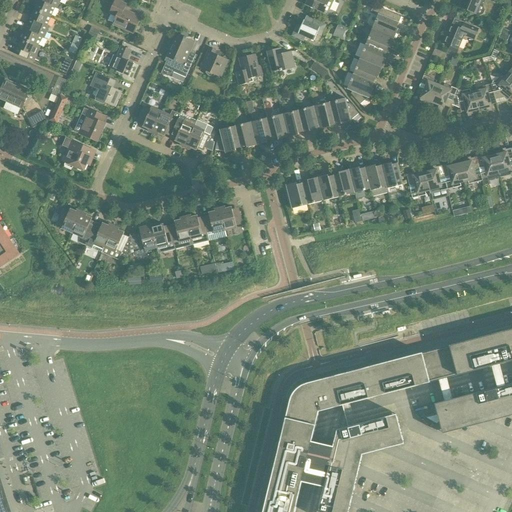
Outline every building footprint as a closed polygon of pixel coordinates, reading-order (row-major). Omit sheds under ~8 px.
[(60,3),(54,0),(38,0),(39,0),(35,10),(51,17),(55,7),(57,8),(60,3)] [(134,33),(141,18),(124,11),(126,4),(116,0),(115,0),(109,13),(116,16),(113,24),(134,33)] [(330,10),(334,0),(307,0),(306,4),(324,12),(326,8),(330,10)] [(483,7),(483,6),(485,0),(461,0),(459,7),(481,16),(483,14),(485,10),(483,7)] [(372,29),(394,39),(398,29),(397,28),(401,17),(374,5),(371,11),(378,15),(372,29)] [(51,17),(35,10),(31,18),(29,17),(26,23),(47,32),(49,26),(47,25),(51,17)] [(321,36),(326,25),(309,17),(307,21),(304,20),(301,27),(297,25),(292,36),(304,41),(306,37),(314,41),(317,34),(321,36)] [(47,32),(26,23),(24,29),(26,30),(22,39),(38,46),(42,37),(44,38),(47,32)] [(459,50),(457,49),(463,35),(474,39),(478,29),(464,23),(461,29),(452,25),(444,44),(449,46),(446,53),(456,57),(459,50)] [(333,36),(344,41),(349,30),(337,25),(333,36)] [(100,31),(92,27),(88,36),(97,39),(100,31)] [(508,39),(511,30),(503,27),(500,37),(508,39)] [(372,29),(366,44),(386,53),(388,48),(390,48),(394,39),(372,29)] [(76,35),(72,43),(73,44),(79,46),(83,38),(76,35)] [(186,77),(196,55),(190,52),(195,41),(184,37),(183,40),(175,37),(166,57),(168,58),(161,73),(168,76),(170,76),(171,75),(173,74),(174,72),(186,77)] [(38,46),(22,39),(18,48),(16,47),(14,53),(34,62),(40,47),(38,46)] [(69,51),(76,54),(77,50),(79,46),(73,44),(72,43),(69,51)] [(366,44),(360,59),(382,68),(386,59),(384,58),(386,53),(366,44)] [(128,76),(134,63),(127,60),(131,50),(122,46),(117,56),(115,55),(109,68),(128,76)] [(221,77),(228,61),(216,55),(218,51),(210,48),(201,68),(207,71),(206,73),(209,76),(214,76),(215,74),(221,77)] [(267,52),(272,72),(280,70),(280,71),(295,67),(291,52),(282,54),(281,48),(267,52)] [(446,53),(435,49),(432,54),(444,59),(446,53)] [(253,81),(252,77),(262,75),(260,66),(257,67),(255,55),(240,59),(243,71),(236,73),(239,85),(253,81)] [(460,60),(452,57),(450,63),(458,66),(460,60)] [(59,73),(66,76),(72,61),(66,58),(59,73)] [(360,59),(353,74),(374,83),(376,77),(378,78),(382,68),(360,59)] [(330,79),(329,75),(328,71),(314,62),(310,68),(322,76),(323,81),(330,79)] [(104,104),(105,102),(114,105),(116,100),(117,101),(121,92),(112,88),(115,81),(97,73),(91,86),(100,90),(95,101),(104,104)] [(374,83),(353,74),(347,89),(352,91),(351,93),(351,94),(360,104),(367,98),(369,99),(373,89),(372,88),(374,83)] [(432,103),(439,85),(428,81),(430,78),(424,75),(416,94),(421,96),(420,100),(425,102),(426,100),(432,103)] [(511,79),(507,75),(499,85),(496,83),(491,84),(495,100),(496,99),(504,97),(508,100),(511,96),(511,79)] [(61,77),(51,99),(56,102),(62,89),(66,79),(61,77)] [(0,98),(22,108),(29,91),(6,80),(0,92),(0,98)] [(495,100),(491,84),(485,85),(486,89),(475,92),(479,110),(486,108),(487,111),(492,109),(491,105),(497,103),(496,99),(495,100)] [(439,85),(432,103),(439,105),(438,108),(443,110),(444,106),(450,108),(452,104),(451,104),(457,89),(451,87),(450,90),(439,85)] [(462,91),(457,89),(451,104),(452,104),(460,108),(461,112),(466,111),(468,115),(473,114),(472,111),(479,110),(475,92),(463,94),(462,91)] [(50,120),(56,123),(67,99),(61,96),(50,120)] [(330,102),(335,124),(341,123),(341,124),(352,122),(351,120),(359,114),(350,103),(349,103),(347,104),(346,98),(330,102)] [(330,102),(314,106),(320,130),(330,127),(330,125),(335,124),(330,102)] [(320,130),(314,106),(298,110),(304,132),(309,130),(310,132),(320,130)] [(147,131),(152,134),(153,132),(162,112),(151,107),(150,109),(144,107),(139,119),(145,122),(142,127),(148,129),(147,131)] [(84,121),(79,133),(97,141),(98,139),(100,140),(102,135),(100,134),(107,117),(89,109),(87,115),(83,113),(80,119),(84,121)] [(298,110),(283,114),(288,137),(299,135),(298,133),(304,132),(298,110)] [(33,128),(47,121),(42,111),(28,119),(33,128)] [(166,131),(172,133),(180,114),(172,111),(170,115),(162,112),(153,132),(152,134),(158,136),(159,134),(164,137),(166,131)] [(179,145),(185,148),(185,146),(197,120),(181,113),(181,114),(180,114),(172,133),(170,136),(176,139),(175,141),(180,144),(179,145)] [(288,137),(283,114),(267,118),(272,140),(278,138),(278,140),(288,137)] [(272,140),(267,118),(251,122),(257,145),(267,143),(267,141),(272,140)] [(185,146),(185,148),(190,150),(191,148),(196,151),(199,145),(204,148),(210,135),(212,129),(211,127),(197,120),(185,146)] [(251,122),(235,126),(241,147),(246,146),(247,148),(257,145),(251,122)] [(241,147),(235,126),(219,130),(221,135),(219,136),(218,136),(215,149),(225,151),(225,153),(236,151),(235,149),(241,147)] [(90,156),(93,150),(68,139),(65,146),(72,149),(64,165),(72,168),(73,166),(83,170),(86,164),(88,164),(91,157),(90,156)] [(501,153),(494,155),(499,173),(510,170),(511,174),(511,173),(511,150),(511,148),(501,151),(501,153)] [(487,154),(476,157),(482,181),(484,185),(490,184),(489,180),(500,177),(499,173),(494,155),(488,157),(487,154)] [(464,182),(465,185),(469,185),(473,184),(476,182),(482,181),(476,157),(466,159),(466,162),(459,164),(464,182)] [(392,163),(381,165),(389,193),(404,190),(402,185),(403,185),(398,163),(392,164),(392,163)] [(452,163),(441,165),(448,189),(454,188),(453,185),(464,182),(459,164),(453,165),(452,163)] [(375,165),(365,167),(371,189),(370,189),(372,197),(388,193),(381,165),(376,167),(375,165)] [(432,171),(425,172),(429,191),(441,188),(441,191),(448,189),(441,165),(431,168),(432,171)] [(359,167),(349,170),(355,193),(370,189),(371,189),(365,167),(360,169),(359,167)] [(339,174),(334,175),(339,197),(355,193),(349,170),(339,172),(339,174)] [(429,191),(425,172),(418,174),(417,172),(406,174),(412,198),(419,197),(418,193),(429,191)] [(328,175),(318,177),(323,201),(339,197),(334,175),(328,177),(328,175)] [(308,182),(302,183),(308,205),(323,201),(318,177),(307,180),(308,182)] [(308,205),(302,183),(297,185),(296,183),(286,185),(292,209),(308,205)] [(390,194),(392,201),(407,197),(405,190),(390,194)] [(423,206),(424,213),(435,211),(434,204),(423,206)] [(225,206),(219,207),(220,210),(225,231),(237,228),(236,226),(242,224),(239,211),(233,212),(231,207),(226,208),(225,206)] [(210,218),(204,220),(210,241),(227,237),(225,231),(220,210),(219,207),(214,209),(214,211),(208,212),(210,218)] [(62,229),(72,233),(81,213),(82,211),(77,209),(76,211),(70,208),(68,214),(62,211),(57,224),(63,226),(62,229)] [(85,246),(86,246),(95,226),(90,223),(92,218),(87,216),(88,214),(82,211),(81,213),(72,233),(80,237),(78,243),(85,246)] [(191,214),(185,216),(186,218),(193,246),(210,241),(204,220),(199,221),(197,215),(192,217),(191,214)] [(176,227),(170,228),(173,241),(175,250),(193,246),(186,218),(185,216),(179,217),(180,219),(174,221),(176,227)] [(86,246),(102,253),(106,244),(113,227),(114,226),(109,223),(108,225),(103,223),(100,228),(95,226),(86,246)] [(157,223),(151,224),(152,227),(157,248),(158,254),(175,250),(173,241),(170,228),(164,230),(163,224),(157,225),(157,223)] [(132,242),(131,242),(128,256),(135,254),(135,256),(136,256),(138,256),(140,256),(141,256),(142,255),(144,255),(146,253),(147,253),(146,251),(157,248),(152,227),(151,224),(145,226),(146,228),(140,229),(142,235),(131,238),(132,242)] [(0,267),(20,255),(0,225),(0,267)] [(106,244),(102,253),(119,260),(122,253),(128,256),(131,242),(122,238),(124,232),(119,230),(120,228),(114,226),(113,227),(106,244)] [(218,271),(217,263),(201,265),(202,273),(218,271)] [(150,281),(162,279),(161,272),(149,274),(150,281)] [(511,414),(511,328),(393,360),(304,384),(295,390),(290,398),(266,499),(263,511),(294,511),(302,481),(323,489),(317,511),(348,511),(362,454),(404,443),(396,414),(354,425),(350,403),(441,379),(447,400),(435,404),(443,433),(511,414)] [(33,475),(26,477),(28,484),(35,482),(33,475)] [(0,511),(10,511),(0,478),(0,511)]
